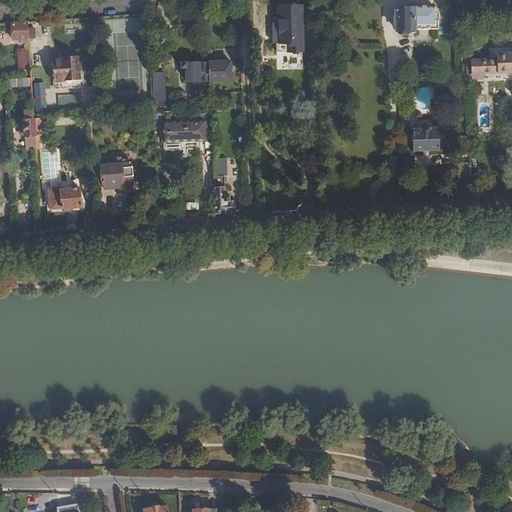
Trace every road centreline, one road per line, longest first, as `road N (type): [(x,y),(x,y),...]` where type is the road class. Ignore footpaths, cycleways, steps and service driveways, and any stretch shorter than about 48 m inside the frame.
road 1 (residential): [(0,251),(511,203)]
road 2 (residential): [(111,481),(329,492),(401,511)]
road 3 (residential): [(150,4),(0,14)]
